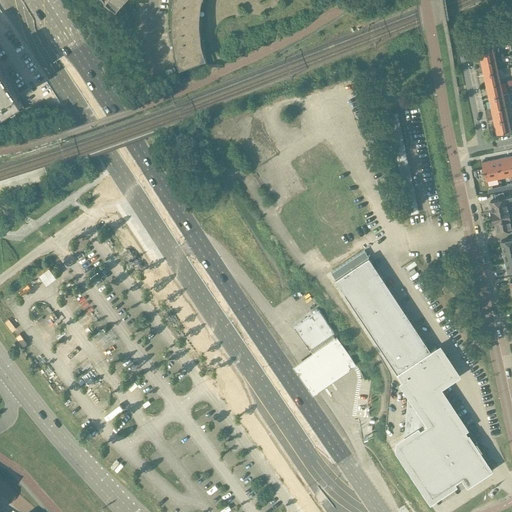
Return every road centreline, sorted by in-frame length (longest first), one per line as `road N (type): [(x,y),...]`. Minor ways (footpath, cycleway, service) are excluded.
road 1 (primary): [(380,511),(41,0)]
road 2 (primary): [(4,0),(341,511)]
road 3 (residential): [(511,431),(452,153)]
road 4 (unknown): [(502,387),(476,382),(446,346),(403,282),(390,233)]
road 5 (residential): [(511,21),(461,49),(482,147)]
road 6 (residential): [(452,153),(426,0)]
road 7 (unknown): [(390,233),(330,122)]
